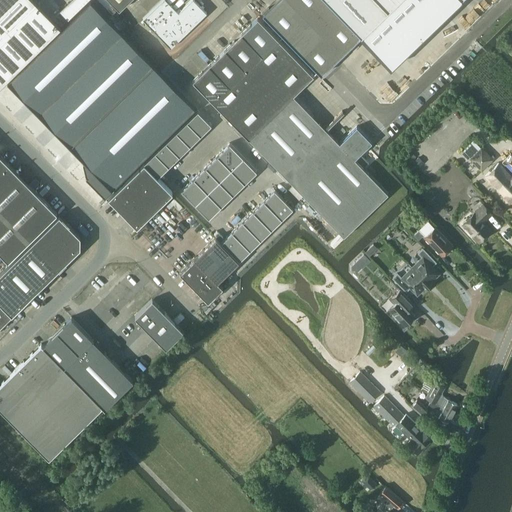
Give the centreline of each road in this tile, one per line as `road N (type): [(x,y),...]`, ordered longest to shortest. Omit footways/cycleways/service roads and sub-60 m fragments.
road 1 (unclassified): [(224,124),(167,180),(212,227),(270,171)]
road 2 (secondary): [(442,511),(511,329)]
road 3 (unclassified): [(106,252),(97,223),(0,125)]
road 4 (unclassified): [(224,124),(176,71),(238,0)]
road 5 (unclassified): [(0,360),(106,252)]
